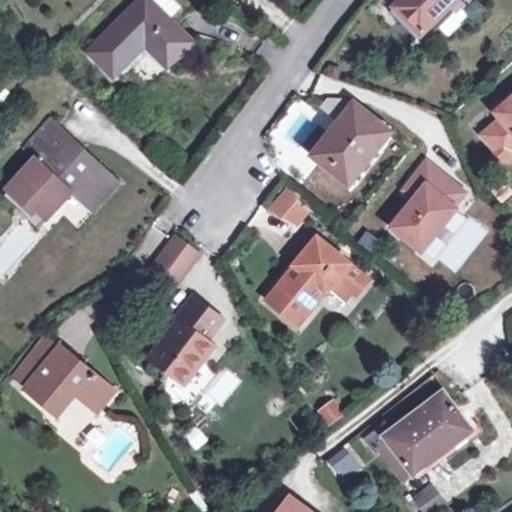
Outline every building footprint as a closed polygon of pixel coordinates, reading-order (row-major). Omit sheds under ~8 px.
[(148,41),(170,63),(190,43),(165,18),(173,8),(165,0),(139,0),(88,53),(112,76),(145,44),(148,41)] [(401,0),(394,8),(391,14),(402,25),(409,22),(421,35),(435,21),(442,24),(466,0),(401,0)] [(148,41),(145,44),(167,66),(170,63),(148,41)] [(511,100),(511,101),(507,98),(492,110),(501,120),(481,137),(494,151),(495,160),(511,162),(511,156),(511,100)] [(330,134),(313,157),(348,184),(389,133),(353,105),(330,134)] [(80,156),(70,147),(74,143),(49,121),(24,148),(36,159),(7,190),(34,215),(38,211),(46,220),(62,203),(57,198),(66,186),(73,193),(92,212),(118,184),(83,152),(80,156)] [(302,148),(313,157),(330,134),(319,126),(302,148)] [(455,209),(453,206),(464,192),(426,163),(404,190),(415,198),(392,227),(421,252),(455,209)] [(57,198),(62,203),(73,193),(66,186),(57,198)] [(268,211),(293,222),(306,207),(286,190),(268,211)] [(267,301),(298,326),(328,288),(344,301),(350,292),(354,295),(367,280),(317,238),(267,301)] [(197,255),(175,239),(167,250),(189,266),(197,255)] [(173,288),(189,266),(167,250),(151,272),(173,288)] [(177,361),(192,373),(213,347),(206,342),(222,320),(192,297),(176,319),(179,322),(150,359),(168,373),(177,361)] [(25,389),(59,348),(46,336),(12,378),(25,389)] [(112,391),(59,348),(25,389),(44,404),(49,398),(58,406),(71,390),(97,411),(112,391)] [(183,385),(192,373),(177,361),(168,373),(183,385)] [(225,366),(202,390),(219,406),(242,382),(225,366)] [(383,437),(412,475),(414,477),(446,452),(444,450),(472,429),(443,393),(383,437)] [(328,423),(344,409),(333,396),(317,410),(328,423)] [(183,432),(192,449),(208,440),(198,423),(183,432)] [(412,475),(383,437),(374,444),(403,481),(412,475)] [(325,461),(346,483),(366,465),(345,442),(325,461)] [(412,498),(422,511),(437,511),(448,504),(431,483),(412,498)] [(299,511),(288,503),(281,511),(299,511)]
